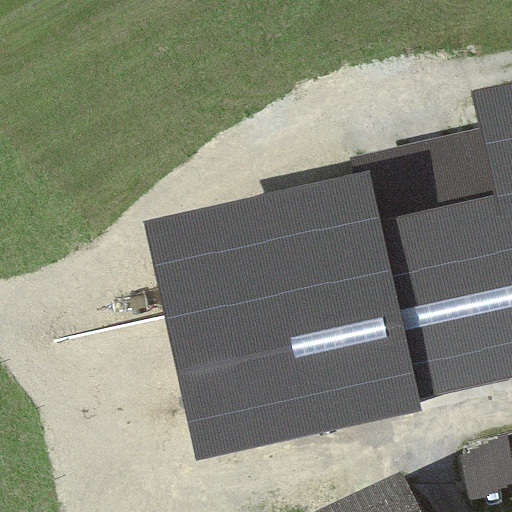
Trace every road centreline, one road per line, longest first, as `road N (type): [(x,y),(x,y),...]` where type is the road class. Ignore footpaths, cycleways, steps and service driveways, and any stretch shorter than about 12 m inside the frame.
road 1 (track): [(0,308),(119,244),(287,127),(511,66)]
road 2 (track): [(0,312),(166,503),(439,431)]
